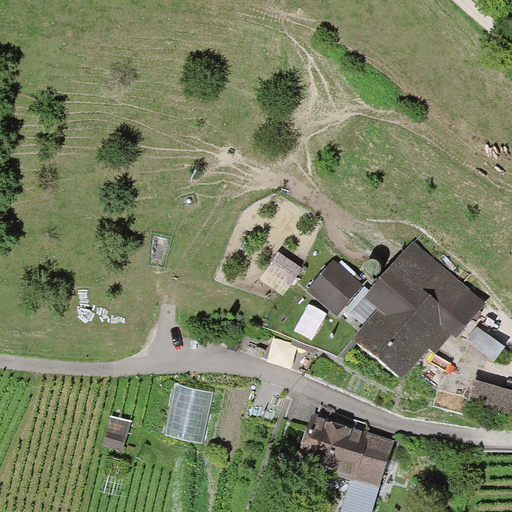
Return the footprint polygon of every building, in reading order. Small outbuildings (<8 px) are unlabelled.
[(449,317),(471,290),(412,242),(377,284),(340,254),(310,291),(341,317),(346,312),(366,329),(346,353),(398,396),(441,344),(458,324),(449,317)] [(280,246),(263,273),(288,288),(305,261),(280,246)] [(467,342),(496,364),(506,350),(478,328),(467,342)] [(168,428),(208,438),(220,385),(180,376),(168,428)] [(511,391),(471,379),(465,399),(511,413),(511,391)] [(369,511),(391,445),(312,418),(294,468),(345,486),(337,511),(369,511)]
